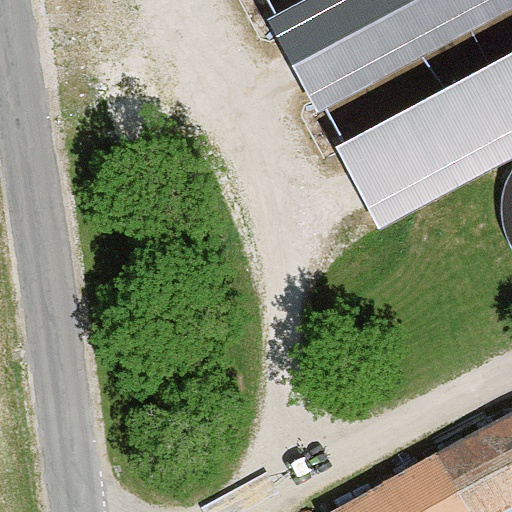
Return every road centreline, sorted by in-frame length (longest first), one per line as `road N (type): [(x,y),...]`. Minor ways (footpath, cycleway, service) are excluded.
road 1 (track): [(266,490),(284,250),(260,114),(119,0)]
road 2 (residential): [(3,0),(76,511)]
road 3 (track): [(511,364),(224,511)]
